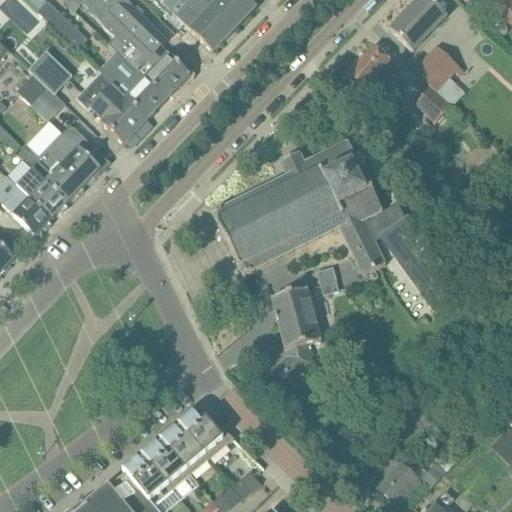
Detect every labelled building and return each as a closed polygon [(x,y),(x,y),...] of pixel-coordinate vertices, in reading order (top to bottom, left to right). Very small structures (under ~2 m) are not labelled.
[(22,0),(38,16),(48,5),(42,0),(22,0)] [(79,0),(65,0),(63,3),(70,10),(80,0),(79,0)] [(185,67),(182,71),(160,50),(167,43),(122,0),(86,0),(81,6),(88,13),(87,14),(115,40),(108,47),(136,74),(166,103),(171,97),(174,99),(193,79),(193,77),(193,76),(193,74),(185,67)] [(196,0),(177,20),(190,33),(212,55),(234,32),(212,10),(201,0),(196,0)] [(201,0),(212,10),(234,32),(256,9),(246,0),(201,0)] [(447,19),(427,0),(421,0),(390,33),(412,54),(447,19)] [(511,2),(509,0),(488,0),(487,1),(509,22),(507,24),(509,27),(511,26),(511,2)] [(53,10),(43,20),(65,41),(68,44),(77,34),(75,31),(55,12),(53,10)] [(0,63),(8,55),(0,45),(0,63)] [(374,48),(345,79),(361,95),(374,81),(383,90),(400,72),(374,48)] [(438,49),(415,73),(414,74),(436,94),(455,74),(459,78),(463,74),(438,49)] [(43,53),(25,70),(33,78),(36,80),(46,91),(47,91),(54,98),(73,79),(55,62),(53,63),(43,53)] [(135,91),(126,102),(147,122),(166,103),(136,74),(127,84),(135,91)] [(100,77),(76,102),(89,115),(91,113),(104,125),(102,127),(123,147),(147,122),(126,102),(100,77)] [(47,91),(39,99),(56,116),(64,108),(47,91)] [(451,110),(430,91),(414,107),(435,126),(451,110)] [(47,125),(56,116),(39,99),(30,108),(47,125)] [(73,130),(49,155),(83,188),(92,180),(93,181),(99,175),(97,174),(100,171),(94,166),(102,158),(73,130)] [(287,178),(212,216),(242,278),(339,230),(362,278),(365,277),(374,272),(385,267),(383,263),(373,244),(382,239),(434,309),(458,292),(407,220),(405,221),(397,206),(382,214),(362,174),(363,173),(365,169),(363,165),(359,164),(358,164),(348,144),(304,165),(299,155),(294,157),(292,155),(284,159),(285,162),(280,164),(287,178)] [(81,191),(83,188),(49,155),(33,172),(67,205),(76,197),(77,198),(83,192),(81,191)] [(16,189),(29,201),(51,222),(59,214),(61,215),(66,209),(65,208),(67,205),(33,172),(16,189)] [(51,222),(29,201),(13,218),(34,240),(43,230),(44,232),(50,226),(49,225),(51,222)] [(0,275),(14,261),(0,246),(0,275)] [(318,276),(321,288),(337,284),(334,271),(318,276)] [(337,284),(321,288),(324,298),(340,294),(337,284)] [(267,380),(272,385),(283,395),(294,384),(290,379),(302,367),(310,365),(311,366),(312,366),(307,348),(321,344),(307,292),(270,301),(286,360),(267,380)] [(192,414),(177,426),(181,431),(208,463),(234,442),(203,412),(195,419),(192,414)] [(190,479),(208,463),(181,431),(177,434),(173,430),(159,442),(162,446),(190,479)] [(511,462),(511,435),(507,431),(490,450),(509,466),(511,462)] [(171,494),(190,479),(162,446),(158,449),(155,445),(140,457),(144,461),(171,494)] [(154,509),(171,494),(144,461),(140,465),(136,461),(122,472),(125,476),(154,509)] [(401,467),(377,492),(396,510),(420,486),(420,485),(401,467)] [(446,475),(437,467),(420,485),(420,486),(428,494),(446,475)] [(236,497),(242,503),(260,487),(250,474),(213,505),(218,511),(236,497)] [(156,511),(154,509),(125,476),(110,489),(108,487),(84,508),(81,505),(79,507),(78,505),(70,511),(156,511)] [(444,511),(453,503),(445,495),(433,507),(427,511),(444,511)]
